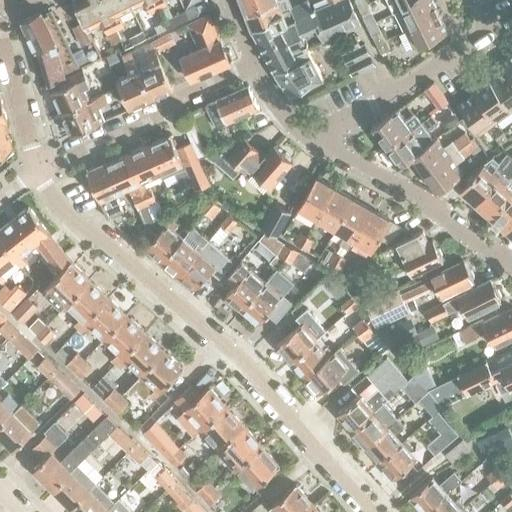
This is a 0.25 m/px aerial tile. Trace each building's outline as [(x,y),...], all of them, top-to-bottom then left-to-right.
[(73,0),(76,4),(87,27),(101,20),(111,42),(120,38),(116,29),(101,0),(73,0)] [(119,12),(131,6),(127,0),(101,0),(116,29),(125,25),(119,12)] [(154,0),(127,0),(131,6),(143,0),(144,0),(150,12),(159,8),(154,0)] [(165,0),(154,0),(159,8),(168,4),(165,0)] [(239,0),(245,14),(277,0),(239,0)] [(277,0),(245,14),(251,30),(273,21),(276,29),(288,24),(282,10),(278,0),(277,0)] [(316,8),(288,24),(276,29),(273,21),(251,30),(255,36),(274,70),(301,58),(297,50),(308,45),(303,32),(316,26),(323,42),(360,25),(348,0),(335,0),(329,3),(316,8)] [(304,0),(282,10),(288,24),(316,8),(315,7),(312,8),(307,0),(304,0)] [(396,11),(405,29),(439,11),(433,0),(417,0),(401,8),(396,11)] [(396,0),(401,8),(417,0),(396,0)] [(372,12),(367,3),(358,7),(363,16),(372,12)] [(186,7),(190,16),(196,13),(192,4),(186,7)] [(21,20),(27,32),(36,51),(39,49),(48,82),(59,78),(79,68),(51,10),(42,14),(41,10),(21,20)] [(164,20),(167,26),(188,16),(185,10),(164,20)] [(414,47),(424,42),(448,30),(439,11),(405,29),(414,47)] [(181,55),(192,80),(231,63),(230,61),(232,57),(233,56),(229,49),(224,47),(220,38),(209,15),(208,13),(188,22),(199,46),(181,55)] [(167,26),(164,20),(155,24),(158,31),(167,26)] [(73,27),(77,35),(86,31),(82,23),(73,27)] [(372,34),(376,43),(385,39),(381,29),(372,34)] [(129,36),(132,43),(145,37),(142,30),(129,36)] [(170,32),(152,41),(155,46),(157,51),(175,43),(170,32)] [(356,34),(349,37),(364,71),(376,66),(365,42),(361,44),(356,34)] [(354,76),(364,71),(349,37),(341,41),(347,52),(343,53),(354,76)] [(390,48),(385,39),(376,43),(381,52),(390,48)] [(134,55),(152,97),(174,88),(157,51),(155,46),(152,41),(144,44),(152,63),(140,68),(134,55)] [(301,58),(274,70),(277,76),(289,93),(297,89),(323,77),(308,45),(297,50),(301,58)] [(511,52),(501,61),(505,67),(511,75),(511,52)] [(152,97),(134,55),(125,59),(131,72),(117,78),(130,107),(152,97)] [(61,112),(91,98),(85,85),(91,83),(84,66),(79,68),(59,78),(62,84),(51,89),(61,112)] [(490,78),(511,108),(511,75),(505,67),(490,78)] [(511,108),(490,78),(474,90),(496,121),(511,109),(511,108)] [(424,88),(425,89),(438,108),(448,101),(434,81),(424,88)] [(216,127),(261,107),(251,85),(205,105),(216,127)] [(496,121),(474,90),(457,102),(480,133),(496,121)] [(0,157),(14,148),(12,143),(5,120),(8,119),(0,92),(0,157)] [(101,120),(106,118),(99,105),(108,101),(104,92),(91,98),(61,112),(71,133),(101,120)] [(371,128),(385,147),(421,121),(415,113),(406,120),(398,108),(371,128)] [(385,147),(399,166),(437,137),(436,137),(424,145),(418,137),(428,129),(421,121),(385,147)] [(198,157),(205,154),(192,123),(185,127),(198,157)] [(412,156),(425,174),(471,140),(464,131),(452,140),(443,146),(437,137),(399,166),(412,156)] [(495,138),(500,144),(508,138),(503,131),(495,138)] [(172,134),(149,144),(161,172),(180,164),(183,172),(179,174),(184,186),(193,182),(172,134)] [(245,135),(227,156),(221,151),(213,160),(233,177),(240,168),(248,175),(253,170),(271,186),(294,160),(276,145),(262,160),(257,155),(261,150),(245,135)] [(456,164),(464,157),(477,149),(471,140),(425,174),(438,192),(463,173),(456,164)] [(161,172),(149,144),(127,153),(148,202),(157,199),(151,185),(147,187),(144,180),(161,172)] [(210,183),(198,157),(196,152),(184,157),(198,188),(210,183)] [(155,219),(148,202),(127,153),(88,170),(108,217),(124,210),(116,192),(134,184),(138,191),(133,193),(148,227),(155,219)] [(460,191),(475,203),(511,159),(511,157),(507,153),(492,170),(484,163),(460,191)] [(511,159),(475,203),(490,216),(511,190),(511,186),(505,181),(511,172),(511,159)] [(318,177),(300,208),(308,214),(305,219),(315,225),(337,188),(318,177)] [(355,199),(337,188),(315,225),(322,229),(325,224),(336,230),(355,199)] [(511,190),(490,216),(505,229),(511,220),(511,190)] [(198,204),(205,211),(213,200),(206,194),(198,204)] [(373,209),(355,199),(336,230),(344,235),(340,243),(348,248),(350,244),(351,245),(373,209)] [(221,207),(213,200),(205,211),(212,217),(221,207)] [(277,235),(291,211),(275,201),(260,226),(277,235)] [(48,267),(49,268),(53,263),(65,253),(28,207),(0,228),(0,235),(18,258),(24,266),(28,262),(22,254),(36,243),(52,263),(48,267)] [(391,220),(373,209),(351,245),(357,249),(360,244),(372,252),(391,220)] [(228,231),(237,221),(229,213),(220,224),(228,231)] [(145,246),(161,260),(182,236),(174,229),(178,225),(170,218),(145,246)] [(161,260),(177,274),(208,238),(192,225),(182,236),(161,260)] [(414,276),(444,261),(434,241),(430,243),(424,230),(380,251),(386,263),(394,259),(398,267),(408,262),(414,276)] [(302,246),(307,235),(300,231),(294,242),(302,246)] [(18,258),(0,235),(0,278),(3,282),(9,278),(2,270),(18,258)] [(315,240),(307,235),(302,246),(309,250),(315,240)] [(233,260),(208,238),(177,274),(193,288),(192,289),(193,290),(210,269),(219,277),(233,260)] [(276,253),(284,258),(291,246),(283,242),(276,253)] [(299,250),(291,246),(284,258),(293,262),(299,250)] [(53,263),(49,268),(55,275),(47,284),(66,302),(89,277),(70,259),(65,253),(53,263)] [(330,261),(336,264),(341,256),(334,253),(330,261)] [(341,256),(336,264),(343,268),(347,260),(341,256)] [(251,266),(250,266),(241,259),(226,277),(234,285),(226,295),(240,308),(265,280),(257,273),(258,272),(251,266)] [(443,297),(475,282),(464,261),(402,291),(406,301),(438,286),(443,297)] [(265,280),(240,308),(258,323),(267,312),(276,320),(292,302),(283,294),(293,282),(276,268),(266,280),(265,280)] [(79,327),(108,295),(89,277),(66,302),(80,315),(74,322),(79,327)] [(491,281),(460,296),(443,304),(443,302),(425,311),(431,322),(448,314),(448,313),(464,304),(469,315),(500,300),(491,281)] [(0,288),(0,298),(3,301),(12,290),(5,283),(0,288)] [(360,305),(365,303),(383,295),(379,284),(355,295),(360,305)] [(398,287),(383,295),(365,303),(377,327),(409,311),(398,287)] [(20,298),(12,290),(3,301),(10,309),(20,298)] [(319,302),(309,292),(291,310),(301,320),(319,302)] [(103,337),(127,312),(108,295),(79,327),(84,331),(90,325),(103,337)] [(347,312),(358,303),(351,295),(340,304),(347,312)] [(13,312),(24,322),(38,306),(28,296),(13,312)] [(511,307),(485,321),(483,322),(482,318),(459,329),(465,341),(489,330),(497,346),(511,338),(511,307)] [(116,362),(146,330),(127,312),(103,337),(118,351),(112,358),(116,362)] [(417,330),(410,314),(397,319),(405,336),(417,330)] [(352,325),(358,333),(369,325),(363,317),(352,325)] [(0,326),(11,337),(19,329),(8,319),(0,326)] [(291,359),(319,335),(305,319),(277,344),(291,359)] [(46,324),(37,334),(46,343),(55,332),(46,324)] [(369,325),(358,333),(363,341),(375,332),(369,325)] [(420,332),(425,342),(437,336),(432,326),(420,332)] [(39,348),(19,329),(11,337),(32,356),(39,348)] [(146,330),(116,362),(121,366),(122,365),(136,378),(165,348),(146,330)] [(291,359),(305,375),(333,351),(327,344),(319,335),(291,359)] [(319,392),(339,375),(343,380),(356,368),(348,358),(338,347),(333,351),(305,375),(319,392)] [(184,365),(165,348),(136,378),(126,390),(130,394),(136,389),(139,392),(150,380),(155,386),(149,392),(154,397),(184,365)] [(73,370),(84,358),(77,351),(66,363),(73,370)] [(37,365),(48,376),(57,367),(46,356),(37,365)] [(337,413),(352,429),(383,401),(388,397),(387,397),(407,379),(387,356),(367,373),(372,380),(359,392),(360,393),(337,413)] [(92,365),(84,358),(73,370),(81,377),(92,365)] [(469,394),(502,378),(507,389),(511,387),(511,362),(494,371),(489,362),(460,376),(469,394)] [(69,378),(57,367),(48,376),(60,388),(60,387),(71,398),(79,388),(69,378)] [(427,367),(414,373),(428,389),(436,385),(427,367)] [(451,416),(468,408),(474,404),(458,374),(436,385),(428,389),(443,406),(451,416)] [(174,399),(201,429),(226,406),(208,386),(201,393),(192,383),(174,399)] [(414,392),(419,399),(428,391),(423,384),(414,392)] [(103,398),(110,405),(122,393),(114,386),(103,398)] [(434,397),(428,391),(419,399),(425,405),(434,397)] [(129,400),(122,393),(110,405),(118,413),(129,400)] [(0,423),(17,407),(8,398),(5,401),(0,396),(0,423)] [(366,445),(397,417),(383,401),(352,429),(366,445)] [(20,404),(17,407),(0,423),(0,432),(15,447),(31,431),(34,434),(41,427),(38,424),(40,422),(20,404)] [(244,426),(226,406),(201,429),(218,448),(244,426)] [(427,444),(435,454),(458,434),(438,410),(428,418),(440,432),(427,444)] [(78,463),(108,433),(117,424),(107,414),(61,459),(53,450),(68,434),(55,421),(44,431),(47,433),(33,446),(44,458),(34,468),(54,487),(78,463)] [(366,445),(380,461),(403,441),(395,433),(404,425),(397,417),(366,445)] [(136,444),(117,424),(108,433),(127,453),(136,444)] [(218,448),(236,468),(261,446),(244,426),(218,448)] [(509,446),(502,430),(485,438),(485,439),(479,442),(488,453),(491,452),(492,453),(509,446)] [(454,463),(471,448),(462,438),(445,453),(454,463)] [(161,451),(167,458),(180,447),(173,439),(161,451)] [(417,458),(403,441),(380,461),(394,478),(417,458)] [(147,455),(136,444),(127,453),(138,464),(147,455)] [(279,465),(261,446),(236,468),(254,488),(279,465)] [(186,455),(180,447),(167,458),(175,466),(186,455)] [(54,487),(72,506),(97,482),(78,463),(54,487)] [(511,464),(499,470),(511,484),(511,464)] [(486,474),(492,481),(501,473),(495,466),(486,474)] [(157,479),(166,489),(175,480),(167,470),(157,479)] [(410,496),(424,511),(448,492),(461,480),(454,471),(440,483),(433,475),(410,496)] [(501,473),(492,481),(497,487),(506,479),(501,473)] [(203,497),(215,486),(208,479),(196,489),(203,497)] [(183,510),(192,500),(193,500),(175,480),(166,489),(163,492),(168,498),(171,494),(178,502),(176,503),(183,510)] [(78,511),(103,511),(115,501),(97,482),(72,506),(78,511)] [(302,511),(312,503),(294,482),(268,505),(273,511),(253,511),(251,509),(247,511),(302,511)] [(222,494),(215,486),(203,497),(210,505),(222,494)] [(455,500),(448,492),(424,511),(456,511),(464,505),(457,497),(455,500)] [(510,511),(511,511),(511,495),(510,493),(500,500),(507,508),(510,511)] [(204,511),(201,508),(200,509),(192,500),(183,510),(180,511),(204,511)] [(103,511),(135,511),(127,503),(118,511),(113,511),(109,507),(116,501),(115,501),(103,511)] [(302,511),(319,511),(312,503),(302,511)]
